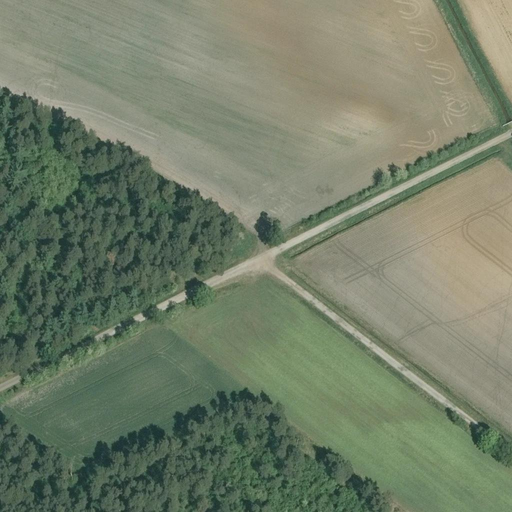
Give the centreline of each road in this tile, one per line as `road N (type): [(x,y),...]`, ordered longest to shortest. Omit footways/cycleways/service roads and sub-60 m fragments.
road 1 (track): [(109,333),(511,134)]
road 2 (track): [(511,454),(260,262)]
road 3 (unclassified): [(0,388),(109,333)]
